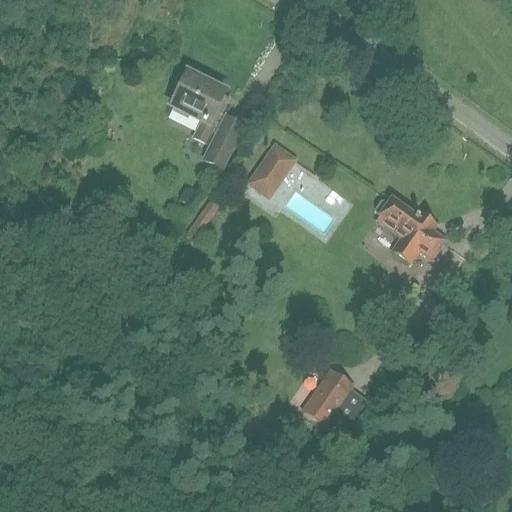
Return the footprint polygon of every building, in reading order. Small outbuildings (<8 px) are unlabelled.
[(170,108),(199,122),(190,139),(199,143),(209,147),(202,161),(222,171),(242,125),(221,115),(222,111),(215,108),(222,94),(186,76),(170,108)] [(275,144),(248,183),(259,191),(286,152),(275,144)] [(390,198),(376,188),(349,227),(364,237),(366,234),(393,252),(390,255),(405,265),(415,250),(428,259),(440,241),(427,232),(432,225),(417,215),(415,219),(411,217),(410,218),(387,202),(390,198)] [(219,208),(210,201),(185,235),(194,242),(219,208)] [(421,334),(439,307),(428,299),(410,326),(421,334)] [(329,372),(300,413),(324,430),(327,427),(343,438),(367,403),(351,393),(354,389),(329,372)]
